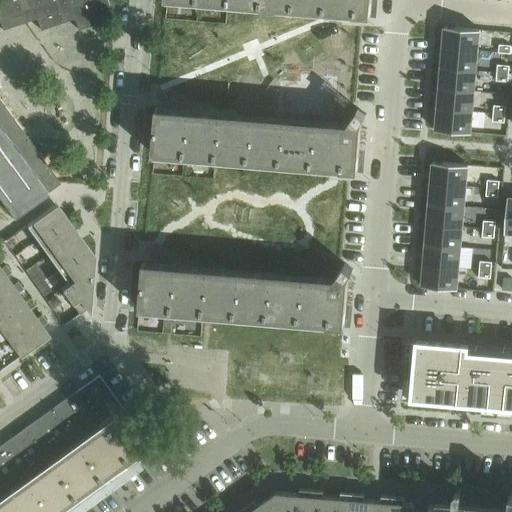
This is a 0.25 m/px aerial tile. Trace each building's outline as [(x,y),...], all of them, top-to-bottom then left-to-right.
[(0,0),(0,20),(3,30),(38,19),(41,30),(76,18),(79,30),(114,18),(108,0),(0,0)] [(177,0),(228,4),(232,5),(232,4),(343,13),(371,15),(371,0),(177,0)] [(445,26),(443,48),(479,51),(481,30),(445,26)] [(511,33),(501,32),(500,40),(511,41),(511,33)] [(443,48),(441,68),(477,71),(479,51),(443,48)] [(498,65),(497,73),(509,74),(510,66),(498,65)] [(441,68),(440,88),(475,92),(477,71),(441,68)] [(497,73),(496,81),(509,82),(509,74),(497,73)] [(440,88),(438,109),(473,112),(475,92),(440,88)] [(0,198),(13,217),(18,214),(27,207),(46,193),(60,183),(50,169),(41,157),(39,153),(34,147),(32,144),(30,140),(0,99),(0,198)] [(494,106),(494,114),(506,115),(506,107),(494,106)] [(157,107),(153,154),(216,159),(219,159),(300,166),(315,167),(330,168),(358,170),(359,149),(361,125),(360,125),(360,123),(361,123),(367,115),(358,109),(356,112),(353,117),(353,118),(349,124),(334,122),(248,115),(229,114),(193,111),(190,107),(187,110),(159,108),(160,107),(157,107)] [(438,109),(436,130),(472,133),(473,112),(438,109)] [(494,114),(493,122),(505,123),(506,115),(494,114)] [(433,162),(431,183),(467,186),(469,165),(433,162)] [(488,180),(487,188),(499,189),(500,181),(488,180)] [(431,183),(430,204),(465,207),(467,186),(431,183)] [(487,188),(486,196),(499,197),(499,189),(487,188)] [(53,206),(26,225),(27,226),(37,240),(67,218),(62,211),(56,203),(53,206)] [(430,204),(428,224),(463,227),(465,207),(430,204)] [(67,218),(37,240),(47,255),(78,233),(73,226),(67,218)] [(484,221),(484,229),(496,230),(496,222),(484,221)] [(428,224),(426,244),(462,247),(463,227),(428,224)] [(484,229),(483,237),(495,238),(496,230),(484,229)] [(78,233),(47,255),(58,270),(88,248),(83,240),(78,233)] [(426,244),(424,264),(460,268),(462,247),(426,244)] [(88,248),(58,270),(67,283),(68,284),(93,265),(94,255),(88,248)] [(481,261),(480,269),(492,270),(493,262),(481,261)] [(140,308),(140,309),(173,311),(206,314),(211,314),(219,315),(308,322),(314,322),(315,323),(345,325),(347,304),(349,280),(347,280),(348,278),(353,270),(345,264),(343,267),(339,272),(335,278),(322,277),(283,274),(236,270),(208,268),(180,266),(177,262),(174,265),(147,263),(147,262),(145,262),(144,262),(143,267),(140,306),(140,308)] [(424,264),(422,286),(458,289),(460,268),(424,264)] [(0,268),(0,294),(13,285),(6,276),(11,272),(6,265),(1,268),(0,268)] [(68,284),(61,288),(79,313),(80,314),(87,309),(89,312),(89,310),(90,307),(93,265),(68,284)] [(480,269),(479,277),(491,278),(492,270),(480,269)] [(0,294),(0,319),(25,301),(18,292),(23,289),(18,281),(13,285),(0,294)] [(30,298),(25,301),(0,319),(0,328),(7,339),(37,318),(30,309),(35,305),(30,298)] [(37,318),(7,339),(20,357),(50,336),(42,325),(47,322),(42,314),(37,318)] [(415,369),(413,398),(465,402),(472,403),(500,405),(511,406),(511,354),(505,354),(477,352),(469,351),(470,344),(418,340),(415,369)] [(0,511),(56,511),(74,499),(75,498),(99,481),(100,481),(120,466),(125,462),(149,445),(98,374),(74,392),(75,395),(64,402),(62,400),(48,410),(50,413),(38,421),(37,419),(22,429),(24,431),(13,440),(11,437),(0,445),(0,511)] [(282,511),(310,511),(312,489),(301,488),(300,494),(277,492),(282,511)] [(310,511),(330,511),(332,497),(324,496),(325,490),(312,489),(310,511)] [(330,511),(351,511),(353,492),(342,491),(341,497),(332,497),(330,511)] [(245,508),(247,511),(282,511),(277,492),(259,505),(255,500),(245,508)] [(351,511),(371,511),(373,500),(365,499),(365,493),(353,492),(351,511)] [(511,511),(511,493),(510,506),(510,511),(430,505),(429,511),(511,511)] [(382,501),(373,500),(371,511),(392,511),(394,496),(382,495),(382,501)] [(394,496),(392,511),(414,511),(415,504),(406,503),(406,497),(394,496)]
